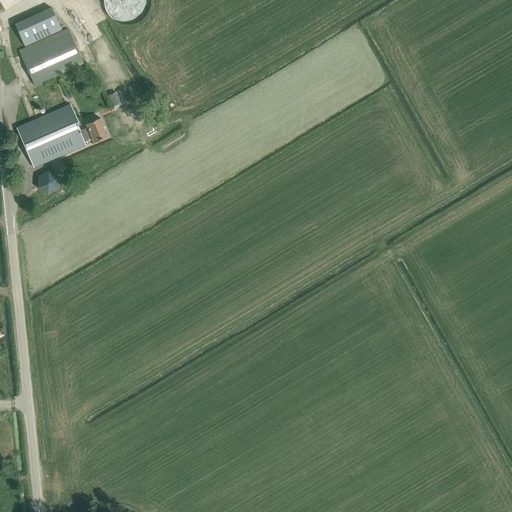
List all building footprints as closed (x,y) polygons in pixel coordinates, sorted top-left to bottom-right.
[(0,0),(0,10),(0,12),(13,9),(10,0),(0,0)] [(135,21),(140,18),(145,13),(148,7),(149,0),(104,0),(105,3),(107,9),(110,15),(115,19),(122,22),(128,22),(135,21)] [(15,24),(25,46),(61,29),(51,7),(15,24)] [(19,50),(35,85),(84,63),(68,28),(19,50)] [(17,127),(34,167),(85,145),(83,140),(92,136),(94,142),(108,136),(100,118),(86,124),(88,127),(79,130),(76,123),(78,122),(70,104),(17,127)] [(38,176),(38,187),(48,194),(58,189),(59,177),(49,170),(38,176)]
